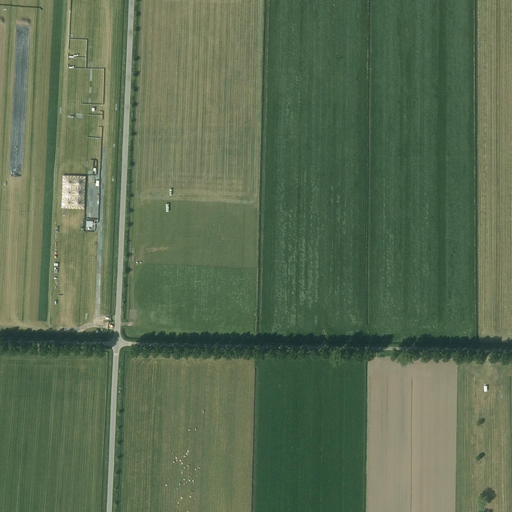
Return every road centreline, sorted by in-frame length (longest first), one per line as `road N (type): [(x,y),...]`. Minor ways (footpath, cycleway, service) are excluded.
road 1 (unclassified): [(511,351),(116,344)]
road 2 (unclassified): [(116,344),(131,0)]
road 3 (unclassified): [(109,511),(116,344)]
